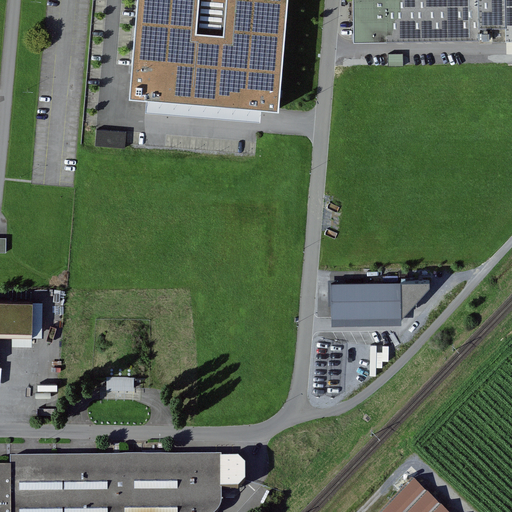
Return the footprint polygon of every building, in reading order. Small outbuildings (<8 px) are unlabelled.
[(137,0),(132,66),(129,100),(278,114),(288,0),(137,0)] [(502,0),(350,0),(351,41),(503,38),(502,0)] [(430,279),(329,282),(330,326),(399,324),(399,317),(430,286),(430,279)] [(0,304),(0,338),(32,339),(32,306),(0,304)] [(249,458),(228,458),(228,457),(13,457),(13,465),(0,465),(0,511),(222,511),(225,510),(228,501),(228,489),(249,489),(256,481),(256,466),(249,458)] [(450,511),(414,478),(381,511),(450,511)]
